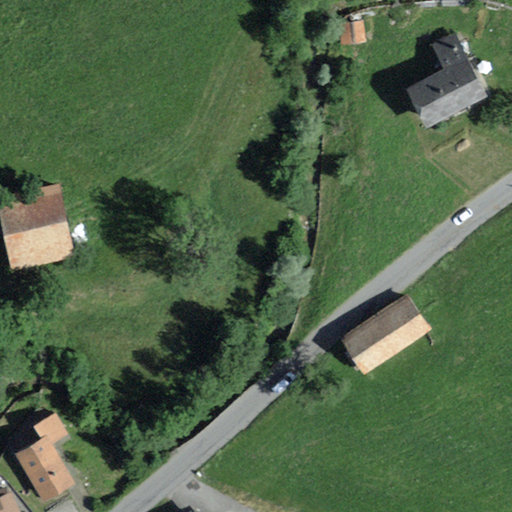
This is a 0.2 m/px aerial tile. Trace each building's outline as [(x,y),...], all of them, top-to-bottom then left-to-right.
[(480,95),(449,33),(425,45),(435,64),(392,86),(413,128),(480,95)] [(0,235),(8,275),(73,263),(59,188),(0,198),(0,235)] [(337,340),(360,376),(425,334),(402,298),(337,340)] [(62,435),(49,412),(24,426),(30,436),(7,450),(36,499),(69,480),(47,444),(62,435)] [(0,511),(14,511),(5,490),(0,492),(0,511)]
